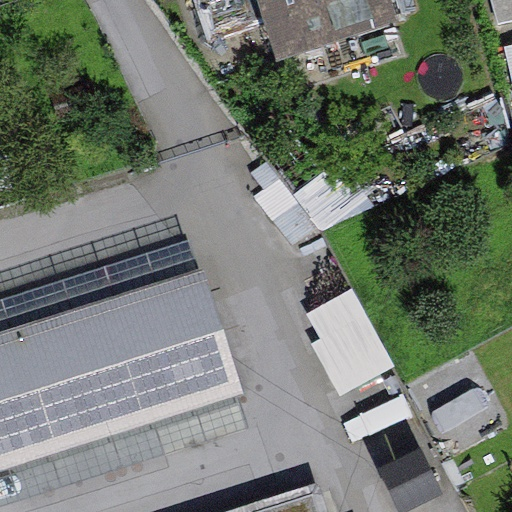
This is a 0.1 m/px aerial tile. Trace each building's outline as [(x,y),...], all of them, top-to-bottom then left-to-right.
[(209,0),(224,45),(284,25),(276,0),(209,0)] [(294,53),(398,19),(391,0),(276,0),(284,25),(294,53)] [(351,162),(300,190),(322,231),(374,203),(351,162)] [(216,282),(0,349),(0,470),(251,392),(216,282)] [(303,314),(344,394),(398,367),(357,287),(303,314)] [(440,459),(396,479),(411,511),(422,511),(457,496),(440,459)] [(328,511),(323,493),(261,511),(328,511)]
